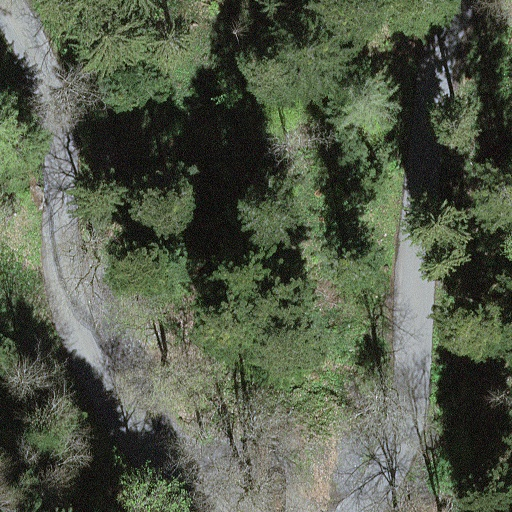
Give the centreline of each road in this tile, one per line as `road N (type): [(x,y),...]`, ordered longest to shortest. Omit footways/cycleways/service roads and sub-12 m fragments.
road 1 (unclassified): [(209,511),(143,451),(73,327),(52,100),(3,0)]
road 2 (unclassified): [(479,0),(451,66),(408,430),(364,511)]
